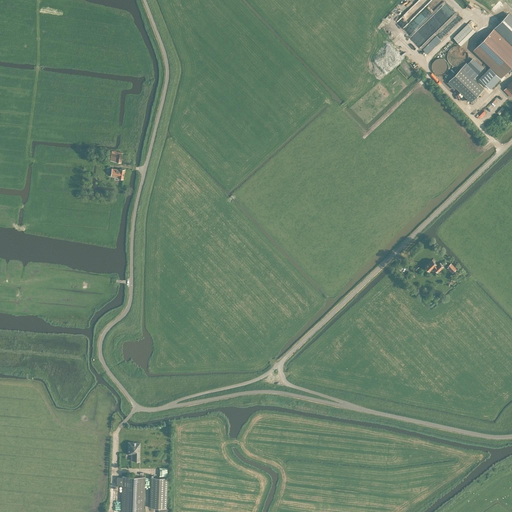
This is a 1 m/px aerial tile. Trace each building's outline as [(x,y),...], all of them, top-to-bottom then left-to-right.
[(410,32),(440,1),(439,0),(432,0),(406,28),(410,32)] [(427,37),(451,14),(448,11),(424,34),(427,37)] [(460,11),(427,43),(430,46),(460,18),(464,15),(460,11)] [(511,77),(511,79),(508,84),(509,84),(504,89),(511,97),(511,96),(511,16),(508,13),(494,27),(486,35),(473,50),(501,77),(510,69),(511,70),(511,76),(511,77)] [(432,24),(438,18),(434,14),(412,39),(416,42),(431,23),(432,24)] [(447,19),(435,32),(436,33),(449,20),(447,19)] [(439,40),(443,44),(455,32),(452,30),(459,23),(457,22),(439,40)] [(453,37),(461,45),(475,31),(468,23),(453,37)] [(466,57),(466,55),(466,54),(465,52),(464,51),(462,49),(461,49),(459,48),(458,48),(456,48),(454,48),(453,49),(451,50),(450,52),(449,53),(448,55),(448,57),(448,59),(448,60),(449,62),(450,63),(451,64),(453,65),(455,66),(457,66),(459,66),(460,66),(462,65),(463,64),(465,62),(465,61),(466,59),(466,57)] [(448,68),(448,66),(447,65),(447,63),(446,62),(444,61),(443,60),(441,60),(440,60),(439,60),(437,60),(436,61),(434,62),(433,63),(433,65),(432,66),(432,68),(432,70),(433,71),(433,72),(434,74),(436,75),(437,75),(438,76),(440,76),(441,76),(443,76),(445,75),(446,74),(447,72),(448,71),(448,70),(448,68)] [(501,77),(490,66),(479,78),(490,89),(501,77)] [(483,88),(461,67),(449,80),(471,101),(483,88)] [(478,114),(494,99),(490,95),(474,110),(478,114)] [(481,117),(484,120),(498,108),(494,104),(500,99),(498,97),(484,110),(487,113),(481,117)] [(112,152),(111,160),(121,162),(122,154),(112,152)] [(112,168),(111,175),(118,176),(118,177),(123,178),(124,169),(119,168),(119,169),(112,168)] [(434,268),(438,272),(444,266),(440,262),(437,264),(432,259),(425,266),(430,271),(433,267),(434,268)] [(448,266),(453,272),(456,268),(451,263),(448,266)] [(128,441),(127,453),(133,453),(133,460),(139,460),(140,442),(135,442),(135,441),(132,441),(132,442),(128,441)] [(121,485),(121,490),(120,511),(123,511),(143,511),(145,476),(122,475),(122,476),(116,476),(116,484),(121,485)] [(149,507),(166,507),(167,477),(150,476),(149,507)]
